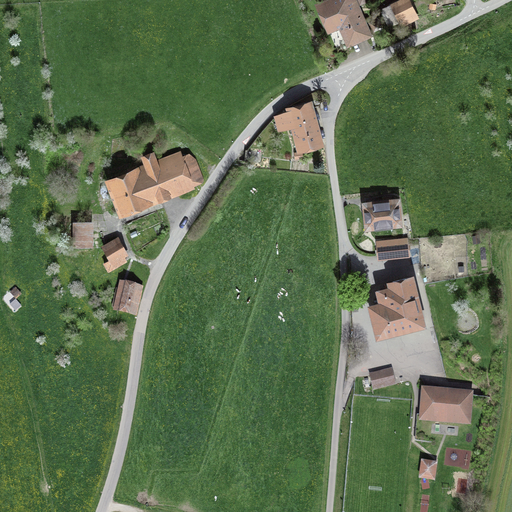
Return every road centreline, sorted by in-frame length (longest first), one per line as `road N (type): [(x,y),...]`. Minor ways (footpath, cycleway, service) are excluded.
road 1 (unclassified): [(100,511),(149,281),(256,110),(325,66)]
road 2 (unclassified): [(325,66),(344,287),(328,511)]
road 3 (unknown): [(341,267),(409,264),(426,342),(409,357),(338,368)]
road 4 (unclassified): [(325,66),(476,16)]
